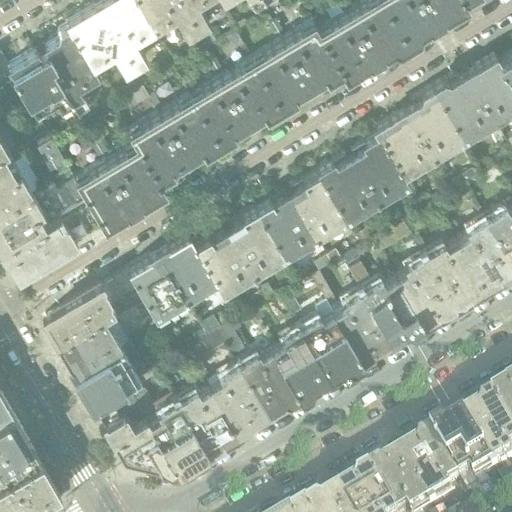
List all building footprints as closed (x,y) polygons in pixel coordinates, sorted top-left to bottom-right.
[(152,25),(137,0),(94,0),(64,18),(67,22),(90,62),(110,50),(122,70),(145,56),(134,36),(152,25)] [(137,0),(152,25),(173,13),(185,33),(196,26),(207,19),(195,0),(137,0)] [(248,0),(251,4),(257,0),(258,0),(265,10),(266,12),(274,7),(269,0),(248,0)] [(407,42),(381,0),(357,0),(315,26),(340,68),(344,74),(382,52),(384,56),(407,42)] [(463,0),(381,0),(407,42),(430,29),(427,25),(465,3),(463,0)] [(271,21),(266,12),(265,10),(254,17),(261,27),(267,23),(274,34),(277,31),(271,21)] [(340,68),(315,26),(311,18),(250,55),(279,105),(307,88),(305,83),(307,82),(310,80),(313,85),(340,68)] [(281,29),(275,18),(271,21),(277,31),(281,29)] [(96,71),(90,62),(67,22),(58,27),(56,33),(57,34),(44,42),(45,43),(43,44),(45,47),(38,51),(36,48),(35,49),(34,47),(7,63),(15,77),(33,108),(54,95),(65,114),(72,110),(79,122),(87,117),(80,106),(88,101),(77,82),(96,71)] [(215,40),(209,28),(201,32),(208,44),(215,40)] [(213,55),(235,42),(230,32),(208,45),(205,47),(211,56),(210,57),(216,68),(220,66),(213,55)] [(208,45),(202,36),(191,43),(196,52),(205,47),(208,45)] [(511,49),(498,58),(511,81),(511,49)] [(511,103),(511,81),(498,58),(494,52),(456,74),(453,71),(431,84),(461,134),(511,103)] [(279,105),(250,55),(189,91),(218,141),(246,124),(243,120),(246,118),(248,117),(251,121),(279,105)] [(216,68),(210,57),(205,60),(212,71),(216,68)] [(15,77),(7,63),(0,67),(0,72),(6,82),(15,77)] [(148,95),(142,85),(141,84),(126,93),(133,104),(148,95)] [(461,134),(431,84),(409,97),(411,101),(373,124),(377,130),(400,170),(461,134)] [(218,141),(189,91),(128,127),(135,139),(157,177),(184,161),(182,157),(187,153),(189,158),(218,141)] [(158,102),(152,93),(149,95),(154,104),(158,102)] [(0,119),(3,123),(17,115),(13,108),(0,116),(0,119)] [(103,138),(94,122),(86,127),(95,143),(101,153),(105,151),(99,141),(103,138)] [(400,170),(377,130),(349,146),(351,151),(349,152),(346,154),(343,149),(315,166),(343,215),(405,178),(400,170)] [(94,143),(87,132),(77,138),(83,149),(94,143)] [(13,159),(19,156),(13,145),(7,148),(0,137),(0,207),(31,189),(13,159)] [(157,177),(135,139),(73,176),(86,198),(101,223),(102,224),(163,187),(157,177)] [(511,151),(505,141),(500,144),(499,151),(503,156),(511,151)] [(101,153),(95,143),(91,145),(97,155),(101,153)] [(67,167),(62,157),(55,161),(60,171),(67,167)] [(343,215),(315,166),(287,183),(290,188),(284,191),(282,186),(253,203),(282,251),(343,215)] [(461,183),(475,174),(471,166),(457,175),(461,183)] [(483,186),(477,176),(467,182),(473,192),(483,186)] [(101,223),(86,198),(58,215),(40,184),(31,190),(31,189),(0,207),(0,248),(1,249),(16,274),(75,239),(101,223)] [(428,203),(442,194),(439,189),(425,198),(428,203)] [(511,201),(504,206),(502,202),(463,225),(466,230),(456,237),(483,285),(511,268),(511,201)] [(282,251),(253,203),(225,220),(228,224),(223,227),(220,223),(192,239),(214,277),(221,287),(282,251)] [(402,217),(396,207),(387,213),(393,222),(402,217)] [(214,277),(192,239),(187,229),(126,265),(133,278),(141,291),(154,313),(214,277)] [(483,285),(456,237),(444,243),(441,238),(426,247),(416,232),(407,238),(417,253),(400,263),(404,268),(394,274),(421,321),(422,322),(483,285)] [(335,248),(325,253),(330,262),(339,256),(335,248)] [(358,256),(354,248),(342,255),(346,263),(358,256)] [(330,262),(325,253),(313,260),(317,269),(330,262)] [(421,321),(394,274),(393,275),(392,273),(380,281),(378,277),(371,281),(359,260),(348,267),(360,287),(338,300),(336,301),(318,269),(311,274),(325,297),(360,357),(371,350),(372,345),(405,325),(410,326),(410,327),(421,321)] [(55,342),(103,314),(112,308),(108,300),(110,298),(99,281),(40,315),(50,332),(55,341),(55,342)] [(274,294),(270,288),(267,282),(261,285),(268,298),(274,294)] [(264,295),(260,289),(252,294),(256,301),(264,295)] [(300,308),(292,294),(286,297),(285,301),(292,313),(300,308)] [(360,357),(325,297),(314,304),(313,307),(317,313),(276,338),(279,341),(270,347),(298,394),(309,387),(309,386),(310,381),(343,362),(348,363),(349,364),(360,357)] [(194,311),(188,301),(183,304),(189,314),(194,311)] [(138,374),(103,314),(55,342),(90,402),(125,382),(138,374)] [(298,394),(270,347),(257,354),(254,350),(248,354),(233,329),(240,325),(235,317),(217,328),(224,340),(237,361),(214,374),(216,377),(208,382),(208,383),(237,430),(248,423),(247,423),(248,418),(282,398),(286,399),(287,400),(298,394)] [(205,333),(201,327),(191,333),(196,339),(205,333)] [(224,340),(217,328),(199,338),(207,350),(224,340)] [(511,380),(492,393),(492,394),(511,426),(511,380)] [(137,402),(125,382),(90,402),(102,422),(137,402)] [(238,431),(237,430),(208,383),(198,389),(195,384),(155,408),(150,398),(139,405),(155,433),(175,468),(238,431)] [(0,390),(0,414),(10,409),(0,390)] [(511,446),(511,426),(492,394),(481,400),(482,401),(481,406),(447,425),(442,424),(431,430),(459,478),(470,471),(473,476),(511,453),(511,451),(510,448),(511,446)] [(155,433),(139,405),(137,402),(102,422),(121,454),(159,464),(159,463),(175,468),(155,433)] [(0,459),(30,442),(10,409),(0,414),(0,459)] [(459,478),(431,430),(419,437),(420,438),(419,442),(385,462),(380,461),(380,460),(369,467),(395,511),(401,511),(408,508),(410,511),(412,511),(451,489),(448,484),(459,478)] [(0,511),(20,511),(58,491),(30,442),(0,459),(0,511)] [(395,511),(369,467),(358,474),(357,479),(323,499),(318,498),(318,497),(307,503),(311,511),(395,511)] [(508,511),(507,509),(511,505),(511,497),(498,504),(503,511),(508,511)] [(482,511),(490,507),(485,500),(477,505),(480,511),(482,511)] [(311,511),(307,503),(306,502),(292,511),(290,511),(311,511)]
